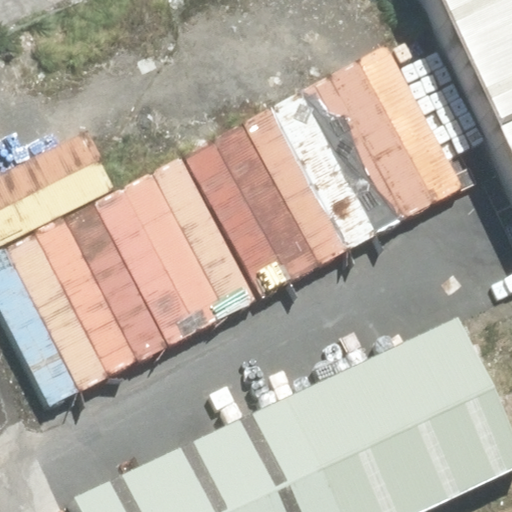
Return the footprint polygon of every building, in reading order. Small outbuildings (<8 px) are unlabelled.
[(370,0),(375,11),(398,0),(370,0)] [(511,0),(398,0),(375,11),(436,145),(511,111),(511,0)] [(144,150),(0,218),(0,250),(73,405),(374,263),(284,79),(155,143),(170,173),(157,179),(144,150)] [(511,312),(511,111),(436,145),(511,312)] [(332,511),(281,404),(62,509),(63,511),(332,511)]
